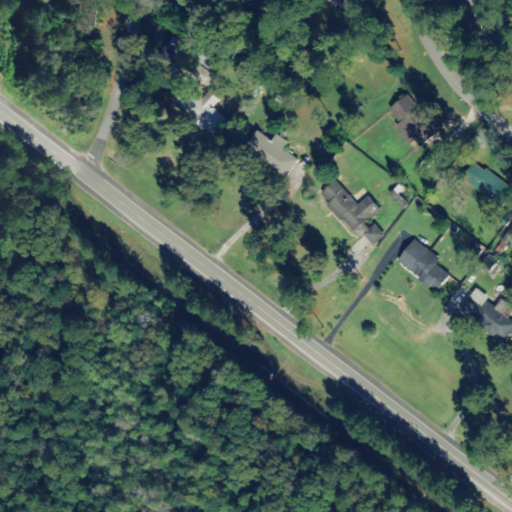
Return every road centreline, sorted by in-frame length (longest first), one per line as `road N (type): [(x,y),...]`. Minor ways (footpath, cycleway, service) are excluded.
road 1 (primary): [(511,504),(0,121)]
road 2 (residential): [(93,191),(119,0)]
road 3 (residential): [(511,122),(417,52),(404,0)]
